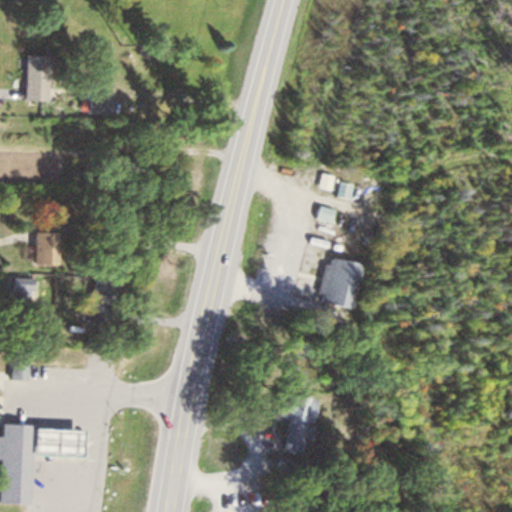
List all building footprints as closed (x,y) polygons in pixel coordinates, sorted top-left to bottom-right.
[(36,0),(31,31),(43,33),(50,0),(36,0)] [(108,114),(108,92),(88,92),(88,113),(108,114)] [(28,262),(53,262),(53,231),(28,231),(28,262)] [(355,238),(325,232),(321,251),(351,257),(355,238)] [(357,262),(321,255),(311,300),(347,308),(357,262)] [(28,275),(8,275),(8,296),(28,296),(28,275)] [(112,281),(86,277),(79,317),(105,321),(112,281)] [(7,378),(25,378),(25,355),(7,355),(7,378)] [(294,451),(297,437),(308,439),(310,424),(305,423),(310,397),(275,391),(271,416),(282,418),(277,448),(294,451)] [(28,426),(28,422),(0,420),(0,499),(24,501),(27,453),(28,426)] [(27,453),(28,426),(74,428),(73,455),(27,453)]
